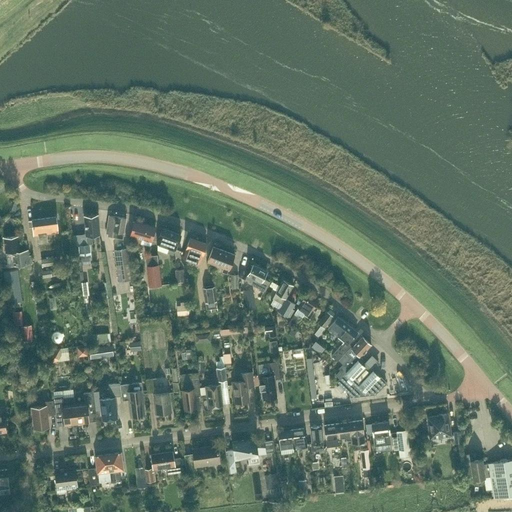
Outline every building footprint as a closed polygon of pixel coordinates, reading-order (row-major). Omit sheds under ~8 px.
[(98,215),(85,216),(87,244),(92,244),(91,233),(99,232),(98,215)] [(123,238),(124,232),(126,218),(110,216),(107,230),(109,230),(109,236),(123,238)] [(48,240),(47,234),(58,233),(56,217),(32,220),(32,221),(29,221),(30,228),(33,227),(34,236),(38,235),(41,258),(61,255),(59,239),(48,240)] [(130,235),(137,237),(136,240),(150,244),(155,227),(135,221),(130,235)] [(176,250),(181,235),(162,228),(157,243),(169,247),(167,253),(173,255),(175,250),(176,250)] [(10,261),(10,266),(32,263),(31,256),(27,256),(26,250),(20,251),(18,236),(4,238),(6,252),(12,252),(13,261),(10,261)] [(206,244),(194,240),(190,238),(186,250),(183,257),(200,263),(202,255),(206,244)] [(90,245),(79,246),(80,258),(81,258),(86,257),(91,257),(90,245)] [(218,266),(224,251),(213,247),(207,262),(218,266)] [(128,249),(115,251),(119,281),(132,279),(128,249)] [(229,270),(235,255),(224,251),(218,266),(223,268),(222,271),(227,273),(228,270),(229,270)] [(51,258),(42,259),(45,278),(54,276),(51,258)] [(270,281),(264,278),(267,271),(254,264),(245,281),(265,292),(270,281)] [(145,266),(147,282),(147,286),(159,285),(157,265),(145,266)] [(184,281),(183,269),(175,270),(176,282),(184,281)] [(22,301),(18,270),(4,271),(9,303),(22,301)] [(286,298),(293,285),(283,280),(276,293),(273,299),(282,304),(278,311),(287,316),(294,303),(286,298)] [(22,289),(25,293),(32,288),(30,284),(22,289)] [(215,286),(203,288),(205,303),(206,303),(217,301),(215,286)] [(253,289),(245,291),(246,300),(254,299),(253,289)] [(316,311),(313,309),(318,301),(306,294),(301,303),(288,325),(292,327),(299,315),(303,317),(305,314),(311,318),(316,311)] [(189,315),(188,302),(180,302),(181,305),(177,306),(178,316),(189,315)] [(20,311),(12,312),(14,325),(22,324),(20,311)] [(327,311),(318,323),(324,328),(334,316),(327,311)] [(348,324),(338,316),(328,329),(339,337),(348,324)] [(109,324),(89,326),(90,335),(91,343),(111,342),(110,333),(109,324)] [(339,337),(348,344),(357,332),(348,324),(339,337)] [(275,325),(264,326),(265,333),(269,333),(270,337),(277,336),(275,325)] [(288,334),(294,337),(296,331),(291,328),(288,334)] [(31,329),(21,330),(22,341),(32,340),(31,329)] [(371,345),(363,336),(362,337),(352,348),(351,347),(339,360),(344,364),(339,368),(341,370),(336,375),(340,378),(337,382),(339,384),(350,394),(355,389),(361,395),(365,391),(369,395),(375,394),(386,383),(365,362),(363,365),(360,361),(363,358),(361,356),(371,345)] [(140,341),(129,342),(131,352),(141,350),(140,341)] [(324,349),(315,341),(311,346),(320,354),(324,349)] [(348,348),(346,347),(343,344),(332,356),(338,360),(348,348)] [(78,346),(79,355),(87,354),(86,345),(78,346)] [(199,361),(213,359),(211,345),(197,347),(199,361)] [(61,355),(60,348),(48,349),(49,362),(56,362),(61,355)] [(61,356),(63,369),(72,367),(70,355),(61,356)] [(275,379),(282,378),(279,362),(259,365),(260,377),(263,399),(277,397),(275,379)] [(409,366),(412,374),(417,372),(414,364),(409,366)] [(225,367),(216,368),(218,381),(227,380),(225,367)] [(235,403),(249,401),(247,386),(254,386),(252,372),(241,373),(242,381),(232,382),(235,403)] [(148,393),(155,392),(153,378),(146,379),(148,393)] [(201,396),(200,388),(199,378),(192,379),(194,389),(182,390),(184,410),(197,408),(195,397),(201,396)] [(120,385),(120,384),(120,383),(109,384),(110,398),(100,399),(103,420),(118,418),(115,396),(121,395),(120,385)] [(122,400),(128,400),(129,400),(131,416),(145,415),(142,390),(134,391),(133,385),(128,385),(127,384),(120,385),(121,395),(122,395),(122,400)] [(208,407),(223,405),(220,384),(205,386),(206,387),(207,395),(208,407)] [(95,407),(93,392),(93,391),(84,393),(85,403),(75,404),(77,423),(89,422),(87,408),(95,407)] [(171,411),(169,393),(154,395),(156,413),(171,411)] [(63,397),(63,395),(54,396),(56,412),(64,411),(65,425),(77,423),(75,404),(74,396),(63,397)] [(48,415),(55,414),(54,400),(45,401),(46,406),(32,407),(34,428),(49,427),(48,415)] [(427,417),(430,438),(451,435),(448,413),(439,414),(439,416),(427,417)] [(352,440),(352,443),(358,442),(358,448),(366,447),(362,420),(349,422),(352,440)] [(388,421),(372,423),(375,446),(392,444),(388,421)] [(346,440),(352,440),(349,422),(337,424),(339,437),(345,436),(346,440)] [(339,437),(337,424),(324,425),(327,446),(340,444),(339,437)] [(258,436),(278,435),(278,426),(258,426),(258,436)] [(324,450),(323,442),(321,426),(311,427),(313,443),(311,443),(312,451),(324,450)] [(306,439),(305,433),(304,428),(291,430),(294,448),(307,446),(306,439)] [(281,450),(294,448),(291,430),(278,432),(280,443),(281,450)] [(410,450),(410,448),(408,430),(407,430),(405,430),(396,431),(397,436),(398,450),(410,450)] [(258,454),(275,452),(273,440),(256,443),(255,436),(231,439),(232,449),(227,449),(230,472),(235,471),(233,457),(247,455),(248,464),(259,462),(258,454)] [(204,447),(192,449),(193,454),(191,455),(191,456),(186,457),(185,455),(187,474),(196,472),(196,466),(220,463),(217,447),(205,449),(204,447)] [(371,468),(368,450),(361,450),(362,469),(363,469),(370,468),(371,468)] [(181,457),(174,458),(173,451),(151,455),(154,468),(167,466),(168,474),(183,471),(181,457)] [(95,456),(97,467),(88,468),(90,485),(99,484),(98,473),(111,471),(112,482),(121,481),(120,473),(119,473),(119,470),(124,470),(121,452),(95,456)] [(296,454),(284,455),(285,463),(296,462),(296,454)] [(494,497),(511,494),(511,459),(483,464),(482,459),(470,461),(473,479),(491,476),(494,497)] [(198,475),(223,474),(223,467),(197,469),(198,475)] [(55,470),(54,470),(57,490),(57,492),(65,491),(65,489),(78,487),(76,468),(75,468),(75,470),(64,471),(64,469),(55,470)] [(154,481),(152,468),(145,469),(147,482),(154,481)] [(0,487),(10,487),(7,470),(0,470),(0,487)] [(274,473),(266,474),(267,489),(276,488),(274,473)] [(343,475),(334,476),(336,493),(345,492),(343,475)] [(308,496),(306,480),(299,481),(300,497),(308,496)] [(280,482),(282,497),(288,496),(286,481),(280,482)] [(60,504),(83,500),(81,490),(59,494),(60,504)]
